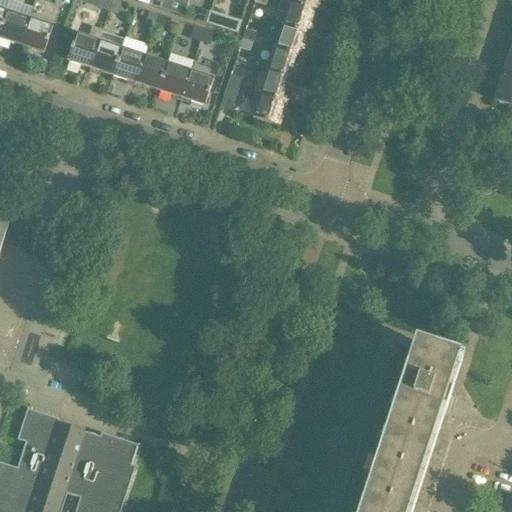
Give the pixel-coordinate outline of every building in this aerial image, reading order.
[(107,13),(111,2),(104,0),(101,0),(98,10),(107,13)] [(159,10),(162,0),(151,0),(149,7),(159,10)] [(181,5),(164,0),(162,0),(159,10),(177,16),(181,5)] [(308,35),(316,12),(289,3),(280,0),(277,10),(286,13),(282,27),(308,35)] [(290,0),(289,3),(316,12),(319,0),(290,0)] [(121,5),(111,2),(107,13),(117,16),(121,5)] [(205,26),(209,14),(199,11),(195,22),(205,26)] [(0,40),(19,47),(28,20),(4,12),(0,24),(0,40)] [(153,29),(157,17),(148,14),(144,26),(153,29)] [(217,17),(209,14),(205,26),(213,28),(217,17)] [(166,20),(157,17),(153,29),(162,31),(166,20)] [(52,28),(28,20),(19,47),(43,55),(52,28)] [(301,58),(308,35),(282,27),(275,49),(301,58)] [(88,70),(101,31),(92,28),(88,40),(75,35),(66,62),(88,70)] [(199,43),(203,32),(193,29),(189,40),(199,43)] [(112,77),(120,50),(123,42),(101,36),(103,32),(101,31),(88,70),(112,77)] [(211,35),(203,32),(199,43),(208,46),(211,35)] [(244,32),(242,39),(253,43),(255,35),(244,32)] [(249,54),(253,43),(242,39),(238,50),(249,54)] [(125,41),(124,51),(147,54),(148,43),(125,41)] [(294,81),(301,58),(275,49),(267,72),(294,81)] [(134,85),(143,58),(120,50),(112,77),(134,85)] [(173,54),(169,66),(190,73),(194,61),(173,54)] [(511,82),(511,56),(508,55),(500,79),(511,82)] [(157,93),(166,66),(143,58),(134,85),(157,93)] [(180,100),(189,73),(166,66),(157,93),(180,100)] [(286,104),(294,81),(267,72),(260,95),(286,104)] [(213,81),(189,73),(180,100),(204,108),(213,81)] [(229,76),(226,85),(238,88),(241,80),(229,76)] [(511,109),(511,82),(500,79),(492,103),(511,109)] [(230,112),(238,88),(226,85),(219,109),(230,112)] [(278,129),(286,104),(260,95),(252,120),(278,129)] [(0,223),(0,252),(9,226),(0,223)] [(413,349),(358,511),(406,511),(439,416),(448,419),(454,399),(445,396),(456,363),(413,349)] [(118,511),(132,472),(133,472),(134,469),(130,468),(136,448),(108,438),(107,442),(83,434),(56,425),(57,421),(26,411),(25,414),(26,415),(18,440),(17,439),(16,442),(24,445),(16,471),(0,465),(0,511),(118,511)]
